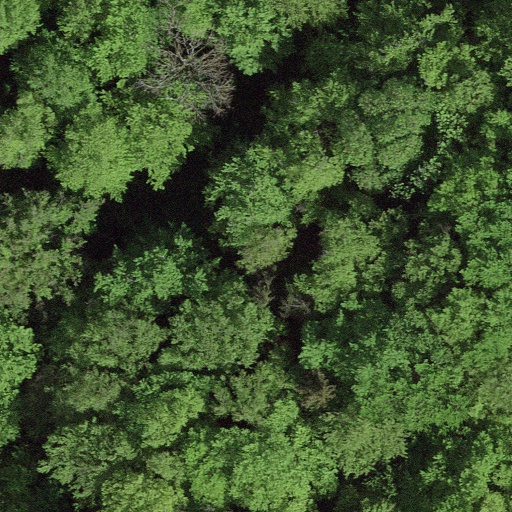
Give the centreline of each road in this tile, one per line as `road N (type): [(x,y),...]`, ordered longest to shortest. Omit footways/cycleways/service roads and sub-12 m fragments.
road 1 (track): [(0,369),(333,0)]
road 2 (track): [(161,511),(511,398)]
